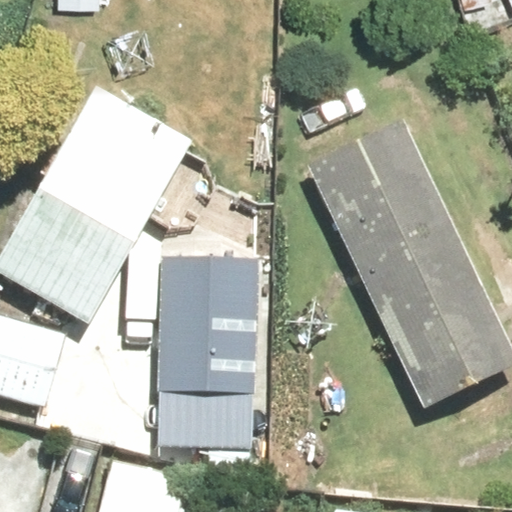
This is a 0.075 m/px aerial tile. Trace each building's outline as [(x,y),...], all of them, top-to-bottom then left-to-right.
[(0,280),(81,328),(186,153),(85,94),(0,235),(0,280)] [(511,369),(396,122),(298,167),(416,419),(511,373),(511,369)] [(259,258),(150,261),(156,443),(264,440),(259,258)] [(0,323),(0,397),(54,412),(72,343),(0,323)] [(119,470),(108,511),(238,511),(241,499),(119,470)]
